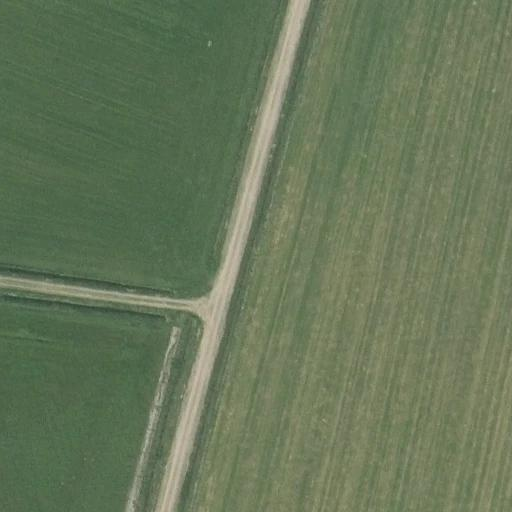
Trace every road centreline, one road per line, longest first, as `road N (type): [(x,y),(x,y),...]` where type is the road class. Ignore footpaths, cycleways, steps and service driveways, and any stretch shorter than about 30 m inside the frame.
road 1 (track): [(298,0),(211,315),(167,511)]
road 2 (track): [(0,279),(194,306),(211,315)]
